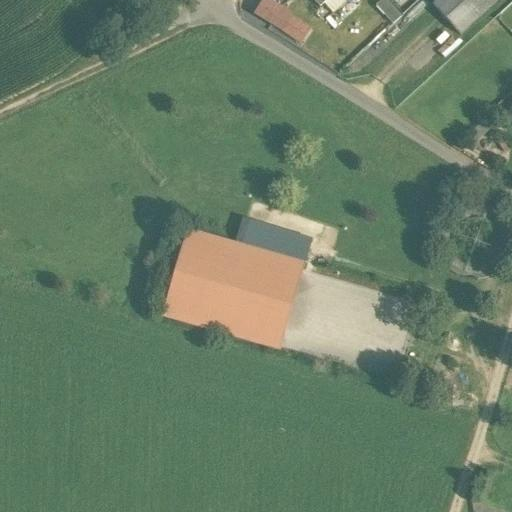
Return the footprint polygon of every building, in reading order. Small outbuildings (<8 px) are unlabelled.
[(312,0),(316,3),(316,4),(319,8),(328,0),(312,0)] [(328,0),(323,5),(332,14),(347,0),(328,0)] [(439,0),(432,6),(459,36),(498,0),(439,0)] [(291,18),(263,1),(254,15),(281,32),(291,18)] [(237,249),(303,269),(310,244),(244,224),(237,249)] [(279,351),(303,269),(237,249),(189,236),(165,318),(279,351)]
